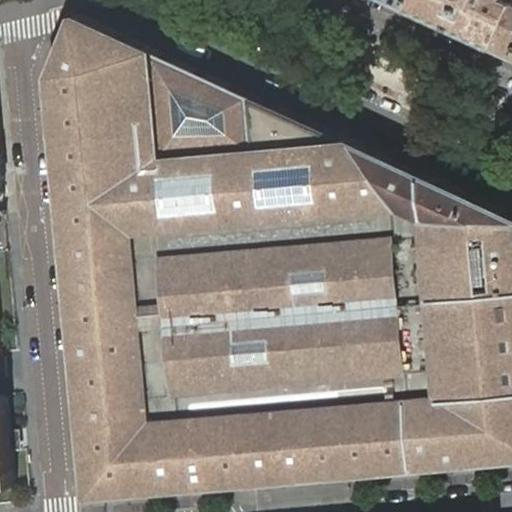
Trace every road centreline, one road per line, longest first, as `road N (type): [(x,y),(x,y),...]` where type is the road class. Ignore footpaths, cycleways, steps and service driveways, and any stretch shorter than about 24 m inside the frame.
road 1 (residential): [(47,0),(21,60),(62,511)]
road 2 (residential): [(125,0),(511,177)]
road 3 (residential): [(511,82),(333,0)]
